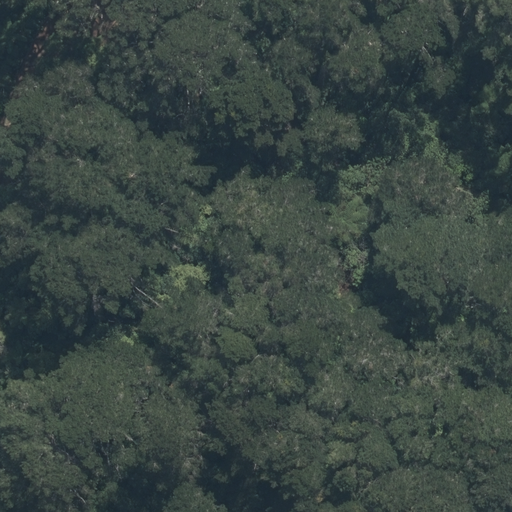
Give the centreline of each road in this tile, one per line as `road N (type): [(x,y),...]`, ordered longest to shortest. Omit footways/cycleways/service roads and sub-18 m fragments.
road 1 (track): [(51,36),(159,95),(205,168),(259,193),(335,278),(393,386),(511,448)]
road 2 (track): [(511,178),(496,196),(478,191),(462,157),(398,147),(353,112),(314,116),(237,45),(149,0)]
road 3 (track): [(82,0),(22,86),(0,148)]
